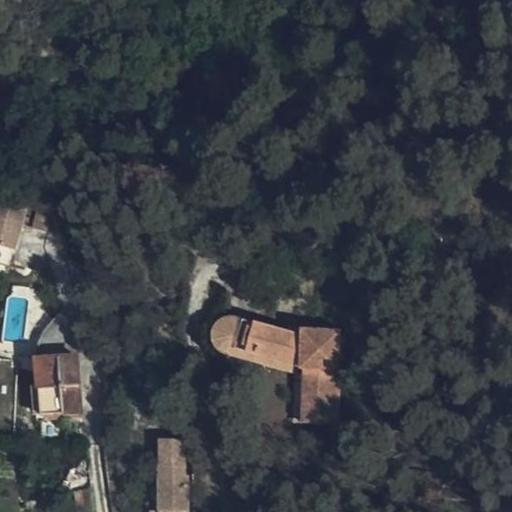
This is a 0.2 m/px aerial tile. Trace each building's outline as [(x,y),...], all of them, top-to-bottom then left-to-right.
[(0,242),(19,248),(29,210),(0,202),(0,242)] [(235,350),(243,319),(235,317),(229,317),(223,318),(217,323),(214,327),(213,332),(212,335),(212,340),(214,346),(217,350),(221,353),(231,357),(294,374),(296,367),(235,350)] [(301,333),(243,319),(235,350),(296,367),(304,369),(303,422),(337,424),(339,330),(302,328),(301,333)] [(81,413),(77,356),(36,358),(40,415),(81,413)] [(157,511),(157,491),(147,492),(147,511),(157,511)] [(180,511),(180,491),(157,491),(157,511),(180,511)]
